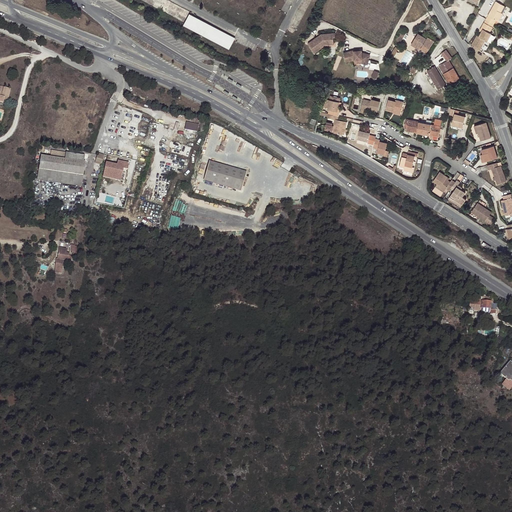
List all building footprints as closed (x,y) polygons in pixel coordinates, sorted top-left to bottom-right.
[(494,9),(491,13),(490,16),(488,15),(486,18),(494,23),(496,20),(498,21),(503,13),(501,12),(504,6),(496,1),(492,8),(494,9)] [(230,36),(185,12),(179,24),(225,47),(230,36)] [(481,31),(479,35),(487,40),(491,33),(489,32),(494,23),(486,18),(481,27),(483,28),(481,31)] [(402,30),(397,38),(401,41),(407,33),(402,30)] [(308,43),(315,52),(323,47),(321,45),(326,43),(335,42),(334,37),(336,37),(336,32),(322,34),(308,43)] [(419,46),(427,50),(434,40),(428,36),(426,37),(417,32),(411,43),(418,47),(419,46)] [(479,35),(477,34),(472,44),(480,49),(485,40),(487,41),(487,40),(479,35)] [(354,49),(344,52),(346,62),(355,59),(363,59),(369,60),(371,54),(363,52),(363,50),(354,50),(354,49)] [(449,82),(458,77),(459,76),(449,59),(451,57),(446,49),(441,52),(446,60),(439,65),(449,82)] [(391,61),(395,54),(390,51),(386,58),(391,61)] [(410,68),(415,71),(420,62),(416,59),(410,68)] [(424,63),(434,80),(441,76),(431,59),(424,63)] [(461,81),(458,77),(449,82),(452,86),(461,81)] [(0,102),(4,104),(5,103),(8,104),(12,91),(6,89),(4,94),(1,93),(0,92),(0,102)] [(340,103),(341,98),(332,96),(331,101),(327,100),(326,106),(325,108),(329,109),(329,110),(330,110),(329,114),(339,116),(340,113),(338,112),(340,103)] [(379,112),(381,102),(373,100),(372,102),(365,100),(362,110),(370,112),(370,110),(379,112)] [(389,101),(387,111),(395,112),(395,111),(401,112),(404,102),(396,100),(395,102),(389,101)] [(332,132),(345,135),(348,122),(338,119),(339,116),(329,114),(329,113),(328,116),(328,117),(335,119),(334,125),(332,125),(333,123),(327,122),(326,129),(333,131),(332,132)] [(466,118),(454,116),(452,123),(460,126),(461,121),(465,122),(466,118)] [(429,136),(429,139),(437,140),(439,127),(440,121),(433,119),(432,126),(431,125),(429,136)] [(406,121),(404,128),(405,128),(410,131),(409,132),(421,134),(424,135),(429,136),(431,125),(426,124),(406,121)] [(199,131),(200,123),(187,122),(186,129),(199,131)] [(487,123),(486,123),(477,126),(479,133),(482,141),(492,138),(487,123)] [(374,145),(376,139),(376,136),(370,135),(370,133),(360,131),(358,139),(368,142),(368,143),(374,145)] [(374,145),(373,148),(379,149),(378,153),(385,155),(386,149),(387,144),(385,143),(380,142),(381,140),(376,139),(374,145)] [(483,151),(484,155),(486,163),(498,159),(494,148),(483,151)] [(38,179),(82,186),(86,162),(84,162),(85,156),(52,151),(51,157),(42,156),(38,179)] [(104,155),(98,153),(96,163),(101,164),(104,155)] [(413,167),(416,157),(408,155),(403,154),(400,165),(405,167),(404,170),(413,172),(415,167),(413,167)] [(117,164),(106,161),(102,177),(121,181),(123,168),(128,169),(130,162),(118,160),(117,164)] [(245,171),(211,160),(205,179),(242,191),(247,174),(244,174),(245,171)] [(497,164),(488,166),(489,171),(492,170),(497,186),(506,184),(501,167),(499,168),(497,164)] [(446,189),(450,192),(452,189),(456,183),(452,180),(451,182),(446,179),(448,177),(440,172),(434,182),(437,184),(441,186),(440,188),(445,191),(446,189)] [(463,197),(466,193),(461,190),(457,187),(458,186),(460,183),(457,181),(456,183),(452,189),(454,191),(451,195),(455,198),(455,199),(463,205),(467,199),(463,197)] [(441,196),(445,191),(440,188),(441,186),(437,184),(433,191),(441,196)] [(455,198),(451,195),(449,198),(462,207),(463,205),(455,199),(455,198)] [(509,215),(511,214),(511,201),(510,195),(502,197),(503,201),(500,201),(504,216),(509,215)] [(478,204),(471,213),(489,225),(494,219),(489,216),(491,213),(478,204)] [(67,259),(74,260),(75,254),(72,254),(72,253),(69,252),(69,254),(61,253),(61,258),(59,258),(58,267),(66,268),(67,259)] [(481,309),(481,313),(489,313),(491,298),(471,296),(470,308),(481,309)] [(492,317),(494,300),(491,298),(489,313),(481,313),(481,316),(492,317)] [(510,380),(511,381),(511,370),(510,369),(511,367),(511,363),(510,361),(499,373),(508,382),(510,380)]
